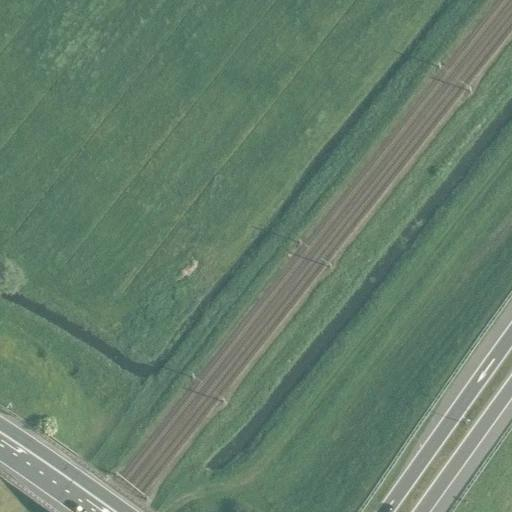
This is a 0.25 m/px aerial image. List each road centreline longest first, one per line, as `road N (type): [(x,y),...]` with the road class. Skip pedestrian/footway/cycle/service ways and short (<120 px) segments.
road 1 (track): [(511,157),(244,486),(195,495),(168,511)]
road 2 (motorway): [(511,335),(383,511)]
road 3 (motorway): [(428,511),(511,391)]
road 4 (secondary): [(103,511),(0,439)]
